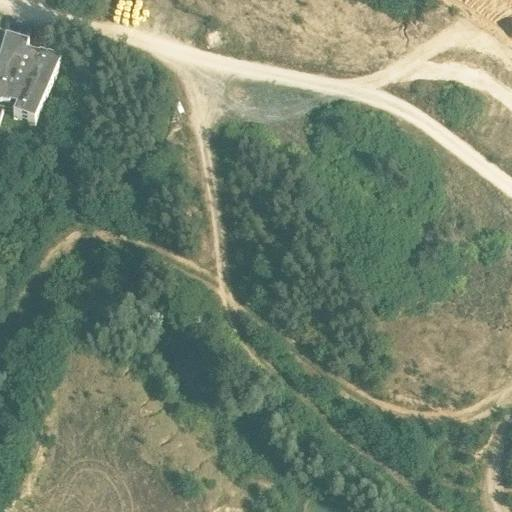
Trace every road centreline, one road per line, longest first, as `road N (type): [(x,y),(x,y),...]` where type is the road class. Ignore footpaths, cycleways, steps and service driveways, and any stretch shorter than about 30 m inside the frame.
road 1 (track): [(456,269),(274,124),(174,64),(219,247),(305,365),(502,511)]
road 2 (track): [(10,0),(49,9),(164,62),(372,93),(511,191)]
road 3 (track): [(0,356),(46,262),(88,228),(153,200),(200,168)]
